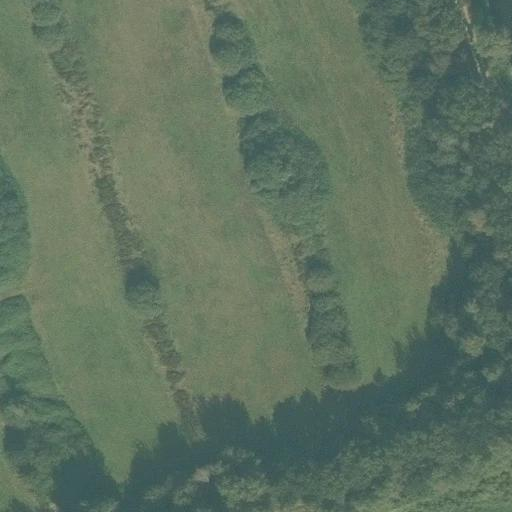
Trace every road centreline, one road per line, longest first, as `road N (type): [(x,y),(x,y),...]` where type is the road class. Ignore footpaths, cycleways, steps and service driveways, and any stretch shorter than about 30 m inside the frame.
road 1 (track): [(511,440),(313,511)]
road 2 (track): [(511,165),(455,0)]
